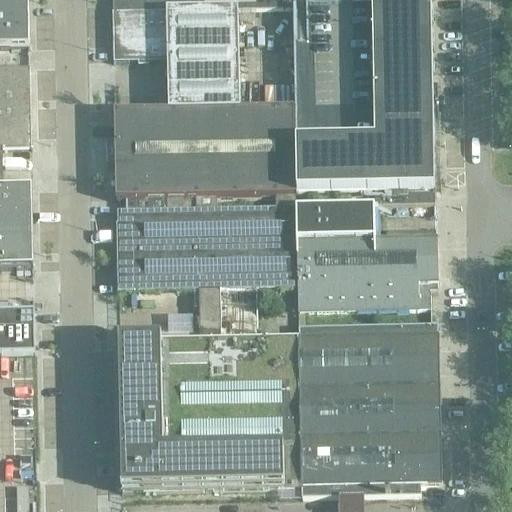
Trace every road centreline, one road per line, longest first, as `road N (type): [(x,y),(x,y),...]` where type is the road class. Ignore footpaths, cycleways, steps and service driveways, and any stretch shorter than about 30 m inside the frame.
road 1 (unclassified): [(79,511),(74,0)]
road 2 (unclassified): [(492,511),(483,229)]
road 3 (unclassified): [(483,229),(479,0)]
